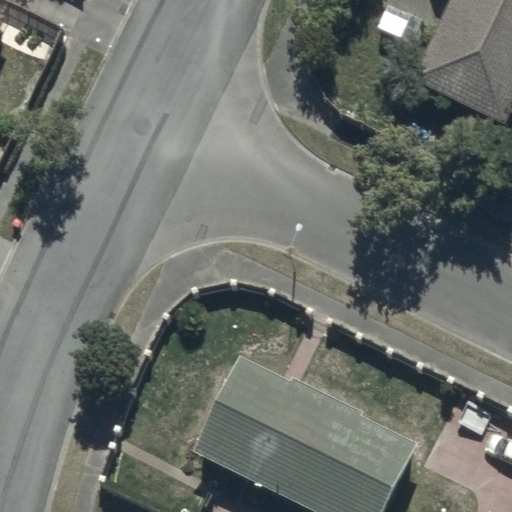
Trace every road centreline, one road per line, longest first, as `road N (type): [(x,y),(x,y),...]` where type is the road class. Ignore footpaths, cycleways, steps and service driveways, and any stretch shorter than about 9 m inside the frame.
road 1 (residential): [(143,121),(511,306)]
road 2 (residential): [(143,121),(23,361),(0,445)]
road 3 (residential): [(203,0),(143,121)]
